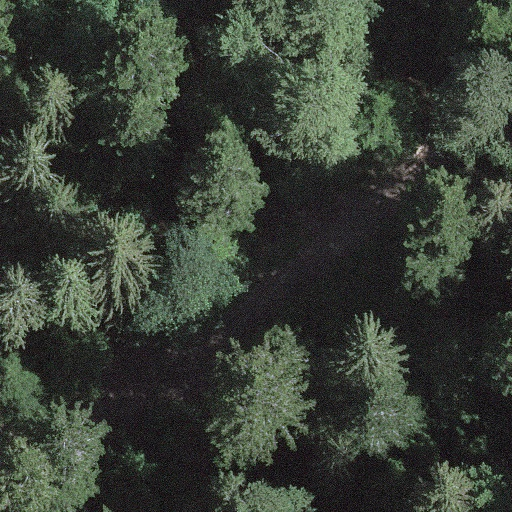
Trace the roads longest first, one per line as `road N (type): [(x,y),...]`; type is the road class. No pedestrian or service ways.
road 1 (track): [(0,439),(178,379),(511,321)]
road 2 (track): [(511,75),(178,379)]
